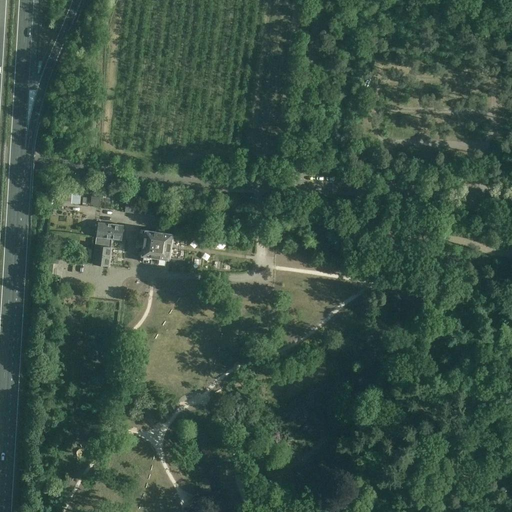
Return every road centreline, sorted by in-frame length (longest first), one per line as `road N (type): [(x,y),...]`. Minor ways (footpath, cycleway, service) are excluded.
road 1 (motorway): [(0,442),(17,147)]
road 2 (unclassified): [(35,159),(166,180),(288,184)]
road 3 (unclassified): [(288,184),(511,196)]
road 4 (unclassified): [(288,184),(319,0)]
road 5 (motorway): [(17,147),(74,0)]
road 6 (motorway): [(17,147),(26,0)]
